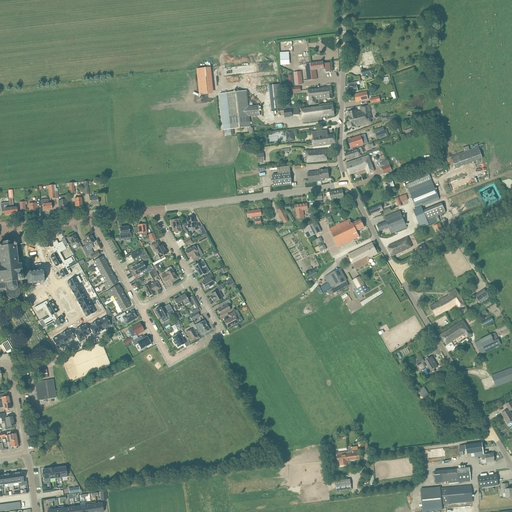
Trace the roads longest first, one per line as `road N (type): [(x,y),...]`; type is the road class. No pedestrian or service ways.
road 1 (residential): [(495,438),(396,271)]
road 2 (tertiary): [(156,208),(348,181)]
road 3 (unclassified): [(348,181),(339,144),(343,0)]
road 4 (residential): [(140,308),(175,358),(219,333),(192,280)]
road 5 (unknown): [(340,120),(277,123),(250,90),(224,87),(217,74)]
road 6 (tertiary): [(396,271),(511,203)]
